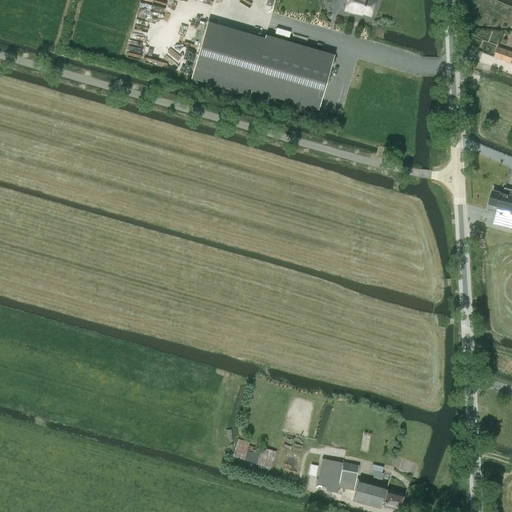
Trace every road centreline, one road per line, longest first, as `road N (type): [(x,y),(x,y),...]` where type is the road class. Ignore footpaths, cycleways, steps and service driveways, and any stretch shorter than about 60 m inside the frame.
road 1 (unclassified): [(460,188),(0,56)]
road 2 (secondary): [(476,511),(460,188)]
road 3 (secondary): [(460,188),(450,0)]
